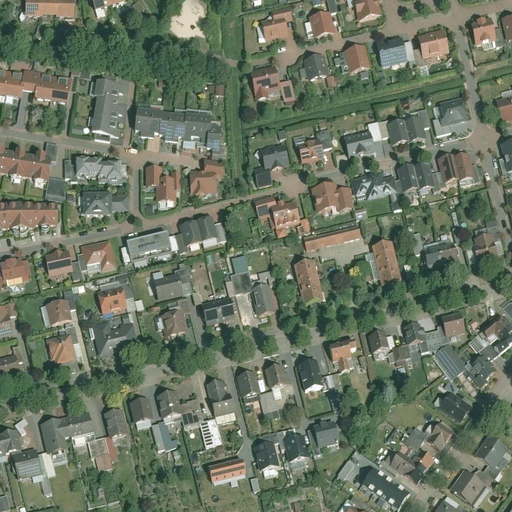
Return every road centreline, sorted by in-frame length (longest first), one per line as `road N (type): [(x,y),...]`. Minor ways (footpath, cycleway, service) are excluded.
road 1 (residential): [(511,277),(0,404)]
road 2 (residential): [(132,153),(135,224),(0,255)]
road 3 (residential): [(290,185),(482,138)]
road 4 (residential): [(511,393),(481,409),(412,511)]
road 5 (residential): [(0,130),(132,153)]
road 6 (residential): [(511,263),(482,138)]
road 7 (residential): [(482,138),(455,17)]
